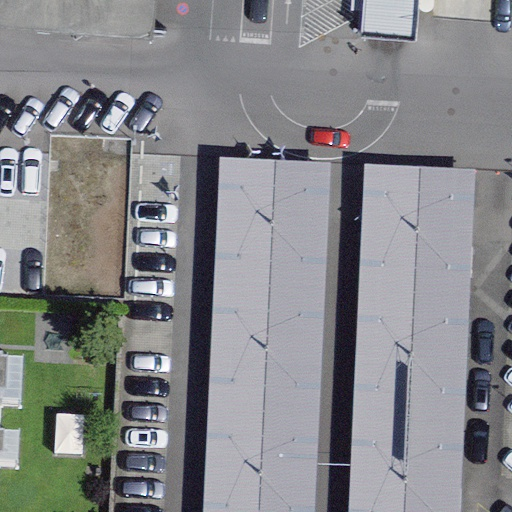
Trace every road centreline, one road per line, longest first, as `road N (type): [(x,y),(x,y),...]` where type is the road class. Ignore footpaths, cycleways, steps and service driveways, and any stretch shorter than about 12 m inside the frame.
road 1 (unclassified): [(220,82),(187,511)]
road 2 (unclassified): [(284,86),(511,103)]
road 3 (unclassified): [(0,64),(220,82)]
